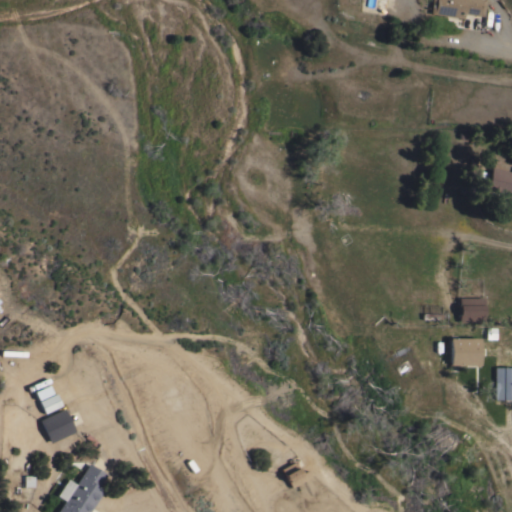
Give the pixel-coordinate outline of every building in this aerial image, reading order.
[(428,13),(429,0),(483,0),(481,16),(462,13),(461,18),(428,13)] [(511,196),(484,189),(490,167),(511,171),(511,196)] [(482,298),(482,321),(457,321),(457,297),(482,298)] [(447,364),(447,337),(478,338),(477,365),(447,364)] [(511,399),(492,399),(493,366),(511,366),(511,399)] [(36,400),(31,391),(46,384),(50,393),(36,400)] [(53,393),(59,405),(42,413),(36,401),(53,393)] [(62,408),(72,431),(48,443),(37,419),(62,408)] [(288,463),(286,460),(290,458),(302,481),(289,488),(279,468),(288,463)] [(86,511),(54,511),(62,500),(54,495),(65,478),(73,483),(86,463),(104,474),(96,487),(101,490),(86,511)] [(32,487),(19,486),(19,483),(22,483),(22,478),(20,478),(20,475),(32,475),(32,487)]
